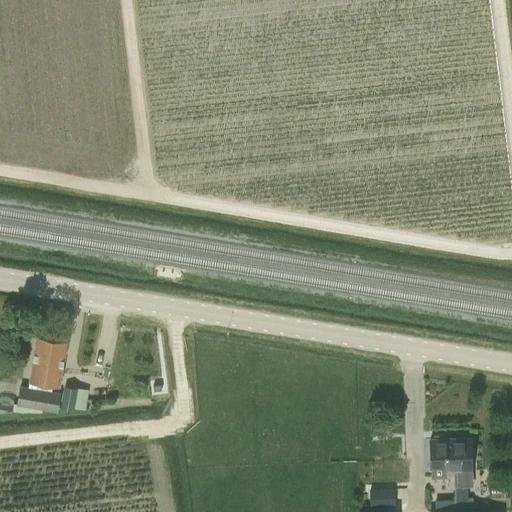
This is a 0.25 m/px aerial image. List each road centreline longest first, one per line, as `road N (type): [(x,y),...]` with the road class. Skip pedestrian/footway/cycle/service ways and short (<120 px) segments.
road 1 (unclassified): [(511,366),(0,280)]
road 2 (unknown): [(511,254),(0,171)]
